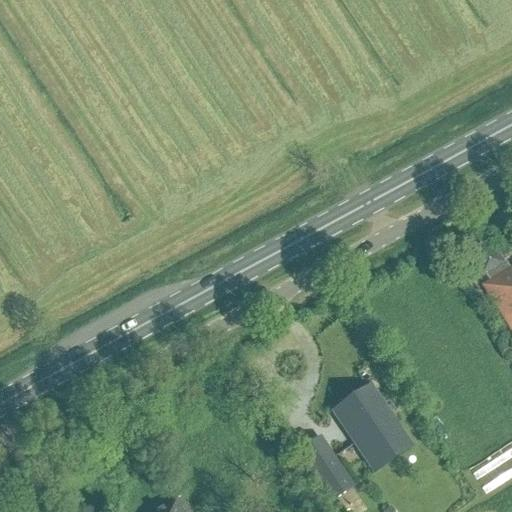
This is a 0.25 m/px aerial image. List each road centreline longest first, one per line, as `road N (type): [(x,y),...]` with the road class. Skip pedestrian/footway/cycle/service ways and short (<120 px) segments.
road 1 (primary): [(0,405),(511,125)]
road 2 (unclassified): [(0,448),(511,168)]
